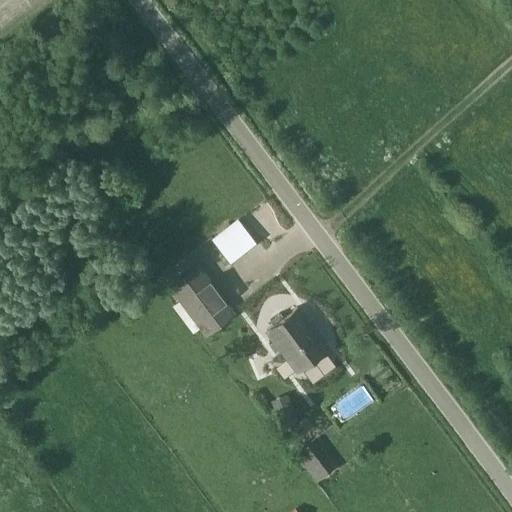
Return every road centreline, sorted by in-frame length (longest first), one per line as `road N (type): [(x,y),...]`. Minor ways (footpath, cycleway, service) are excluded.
road 1 (unclassified): [(511,493),(138,0)]
road 2 (track): [(511,63),(316,236)]
